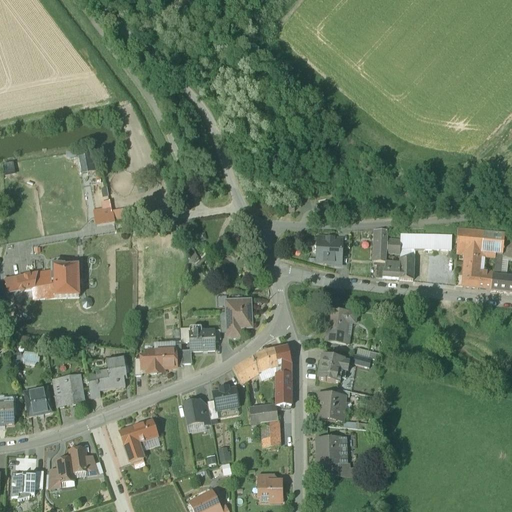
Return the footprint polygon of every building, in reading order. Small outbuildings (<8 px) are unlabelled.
[(77,156),(81,176),(94,173),(90,154),(77,156)] [(9,175),(18,174),(17,161),(7,162),(9,175)] [(327,204),(316,206),(318,216),(329,214),(332,210),(331,206),(327,204)] [(291,207),(286,210),(288,215),(294,213),(291,207)] [(111,209),(94,212),(97,227),(113,224),(111,209)] [(504,234),(457,229),(456,253),(465,254),(465,250),(495,253),(502,254),(504,241),(504,234)] [(387,231),(374,231),(373,262),(376,263),(384,263),(385,263),(386,253),(387,240),(387,231)] [(350,235),(333,235),(333,239),(333,240),(341,241),(341,249),(349,249),(350,235)] [(434,235),(400,236),(400,241),(400,249),(406,249),(410,249),(434,249),(434,235)] [(434,235),(434,249),(451,250),(452,236),(434,235)] [(332,238),(329,238),(326,240),(317,240),(316,263),(326,263),(326,264),(333,265),(333,266),(340,266),(341,249),(341,241),(333,240),(333,239),(332,238)] [(400,241),(387,240),(386,253),(399,254),(400,241)] [(511,241),(504,241),(502,254),(502,255),(509,256),(511,241)] [(406,249),(400,249),(399,254),(399,259),(412,260),(412,257),(409,257),(410,249),(406,249)] [(481,252),(465,250),(465,254),(464,264),(479,265),(481,252)] [(508,277),(500,276),(502,255),(502,254),(495,253),(492,278),(490,290),(507,292),(508,277)] [(412,260),(399,259),(399,263),(398,279),(412,280),(414,260),(412,260)] [(384,263),(376,263),(376,278),(382,278),(382,270),(384,270),(384,263)] [(399,263),(385,263),(384,263),(384,270),(382,270),(382,278),(398,279),(399,263)] [(479,265),(464,264),(462,286),(477,288),(478,273),(479,265)] [(77,267),(64,267),(64,266),(51,266),(51,271),(51,282),(53,282),(53,285),(54,298),(78,297),(77,267)] [(51,271),(38,273),(35,288),(53,285),(53,282),(51,282),(51,271)] [(38,273),(16,276),(18,291),(31,289),(35,288),(38,273)] [(490,275),(478,273),(477,288),(490,290),(492,278),(489,278),(490,275)] [(6,293),(18,291),(16,276),(4,278),(6,293)] [(35,288),(31,289),(33,300),(44,298),(44,299),(54,298),(53,285),(35,288)] [(226,297),(216,297),(217,309),(226,309),(225,303),(226,303),(226,297)] [(226,303),(225,303),(226,309),(226,311),(227,334),(227,339),(240,338),(239,330),(251,325),(250,302),(226,303)] [(348,312),(329,310),(325,343),(344,345),(347,323),(354,324),(356,314),(348,313),(348,312)] [(189,329),(180,329),(180,342),(180,343),(189,343),(189,333),(189,332),(189,329)] [(189,332),(189,333),(189,343),(189,352),(190,353),(215,352),(214,332),(189,332)] [(171,344),(154,345),(154,352),(162,352),(174,351),(174,346),(180,346),(180,343),(180,342),(171,342),(171,344)] [(286,348),(274,351),(277,369),(281,368),(281,376),(287,376),(290,376),(290,366),(286,348)] [(162,352),(163,370),(176,369),(176,367),(175,351),(174,351),(162,352)] [(274,351),(265,353),(252,359),(257,375),(269,371),(277,369),(274,351)] [(154,352),(146,352),(146,364),(147,373),(147,375),(156,375),(156,370),(163,370),(162,352),(154,352)] [(189,352),(181,352),(181,366),(191,365),(190,353),(189,352)] [(381,355),(369,353),(367,359),(371,360),(380,362),(381,355)] [(352,365),(369,369),(371,360),(367,359),(354,356),(352,365)] [(344,361),(321,357),(318,373),(319,373),(318,381),(339,385),(341,372),(347,373),(349,364),(343,363),(344,361)] [(252,359),(232,371),(240,386),(247,382),(257,375),(252,359)] [(141,361),(134,361),(134,377),(142,377),(141,373),(147,373),(146,364),(141,364),(141,361)] [(124,362),(106,365),(108,374),(95,376),(96,382),(97,382),(99,393),(125,388),(123,377),(126,377),(124,362)] [(80,376),(58,380),(61,395),(63,408),(85,404),(80,376)] [(290,407),(290,376),(287,376),(281,376),(275,376),(275,407),(276,407),(290,407)] [(96,382),(88,384),(90,400),(100,398),(99,393),(97,382),(96,382)] [(227,389),(219,390),(220,392),(212,393),(214,402),(216,412),(238,408),(235,389),(227,391),(227,389)] [(47,390),(24,394),(28,418),(38,416),(38,415),(51,413),(47,390)] [(349,393),(337,390),(336,397),(342,398),(348,398),(349,393)] [(61,395),(54,397),(56,409),(63,408),(61,395)] [(336,397),(319,396),(318,409),(315,409),(315,420),(342,422),(343,412),(341,412),(342,398),(336,397)] [(214,402),(207,403),(207,407),(210,421),(218,420),(216,412),(214,402)] [(197,403),(183,406),(186,427),(203,424),(201,409),(201,408),(200,405),(197,403)] [(12,406),(0,406),(0,425),(13,425),(12,406)] [(201,408),(201,409),(203,424),(203,426),(211,425),(210,421),(207,407),(201,408)] [(275,407),(249,410),(251,426),(260,425),(278,423),(276,407),(275,407)] [(151,422),(119,433),(130,464),(143,460),(138,444),(157,438),(151,422)] [(278,423),(260,425),(262,450),(279,447),(278,423)] [(340,439),(315,440),(316,466),(333,465),(341,465),(340,439)] [(229,448),(219,448),(220,461),(229,460),(229,448)] [(84,450),(69,452),(70,460),(71,460),(72,474),(73,474),(86,472),(87,472),(85,459),(84,450)] [(92,458),(85,459),(87,472),(86,472),(86,477),(98,475),(92,458)] [(70,460),(56,462),(57,471),(59,484),(60,483),(74,482),(73,474),(72,474),(71,460),(70,460)] [(341,465),(333,465),(334,478),(347,479),(347,465),(341,465)] [(57,471),(49,472),(48,490),(61,488),(60,483),(59,484),(57,471)] [(43,473),(35,473),(35,478),(34,490),(42,490),(43,473)] [(22,475),(13,475),(13,478),(12,479),(12,480),(11,481),(11,483),(12,484),(11,499),(17,499),(17,502),(20,501),(23,501),(29,498),(29,496),(34,496),(34,490),(35,478),(22,477),(22,475)] [(273,482),(257,483),(258,489),(260,489),(260,498),(261,498),(261,503),(268,503),(268,501),(276,501),(276,496),(281,496),(281,482),(273,482)] [(211,493),(189,504),(192,511),(216,511),(220,510),(211,493)]
